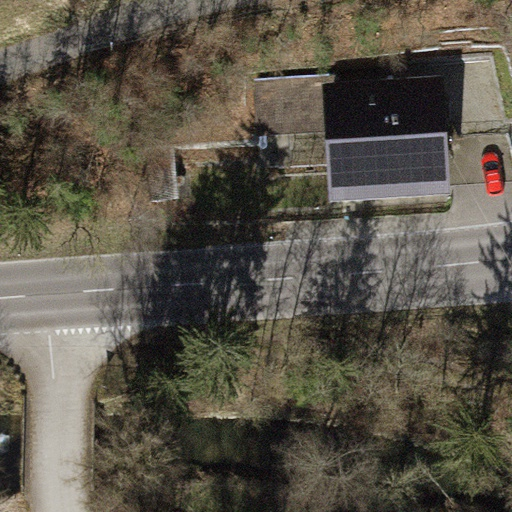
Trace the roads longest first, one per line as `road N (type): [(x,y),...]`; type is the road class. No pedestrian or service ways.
road 1 (primary): [(511,261),(55,290)]
road 2 (residential): [(55,290),(68,511)]
